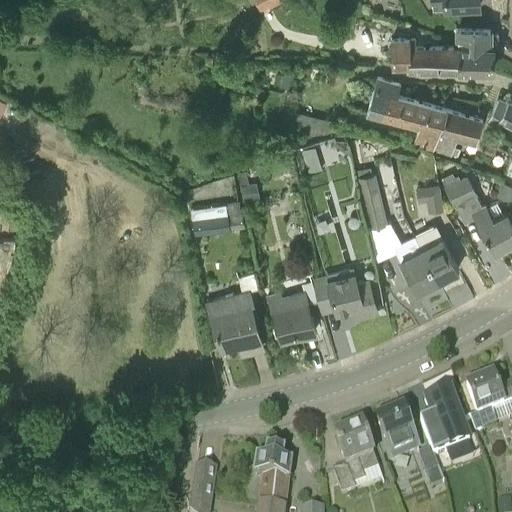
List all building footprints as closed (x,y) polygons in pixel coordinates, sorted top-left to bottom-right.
[(255,0),(261,11),(281,0),(255,0)] [(479,0),(431,0),(432,9),(445,8),(479,6),(479,0)] [(454,48),(455,70),(492,71),(493,46),(490,46),(490,28),(457,28),(457,48),(454,48)] [(455,70),(454,48),(417,48),(418,38),(393,38),(392,64),(406,64),(406,69),(440,70),(455,70)] [(434,149),(446,108),(398,94),(401,82),(377,76),(369,109),(421,122),(415,144),(434,149)] [(511,99),(508,98),(506,101),(498,97),(486,121),(501,128),(504,121),(511,124),(511,99)] [(477,141),(484,118),(446,108),(434,149),(451,154),(456,135),(477,141)] [(319,141),(324,166),(341,163),(336,137),(319,141)] [(375,173),(372,174),(370,166),(363,167),(358,137),(350,139),(355,170),(356,169),(358,176),(357,176),(376,261),(396,250),(416,289),(437,278),(414,233),(402,239),(400,240),(390,222),(387,222),(375,173)] [(266,153),(266,141),(262,141),(252,141),(252,154),(266,153)] [(322,170),(316,146),(302,150),(309,174),(322,170)] [(239,177),(240,184),(248,182),(247,176),(247,171),(238,173),(239,177)] [(441,178),(445,187),(460,179),(458,174),(454,176),(452,172),(441,178)] [(455,206),(478,194),(468,175),(460,179),(445,187),(444,187),(455,206)] [(495,195),(511,200),(511,185),(499,181),(495,195)] [(240,184),(243,201),(255,199),(253,182),(248,182),(240,184)] [(439,183),(425,185),(427,211),(443,208),(439,183)] [(190,208),(193,219),(228,213),(226,201),(190,208)] [(511,221),(507,212),(503,213),(496,201),(486,206),(484,202),(472,209),(487,238),(490,237),(495,248),(511,238),(511,221)] [(244,225),(242,211),(228,213),(193,219),(195,234),(244,225)] [(414,233),(437,278),(459,267),(435,222),(426,228),(414,233)] [(369,280),(358,283),(353,267),(312,278),(322,313),(336,309),(336,311),(361,303),(364,313),(378,309),(369,280)] [(254,301),(250,287),(242,290),(208,300),(222,347),(246,340),(248,349),(262,345),(250,303),(254,301)] [(282,339),(316,328),(306,299),(302,288),(282,294),(280,290),(267,294),(272,310),(282,339)] [(493,378),(466,387),(477,416),(469,418),(475,432),(494,425),(490,412),(511,404),(511,385),(497,391),(493,378)] [(438,471),(440,477),(452,473),(445,454),(468,446),(461,425),(449,394),(425,403),(431,419),(420,423),(430,451),(429,451),(438,471)] [(391,459),(417,450),(403,411),(377,421),(391,459)] [(377,471),(373,458),(362,427),(337,437),(341,448),(339,449),(346,467),(333,472),(342,496),(355,492),(354,487),(365,482),(363,477),(377,471)] [(419,455),(426,475),(438,471),(429,451),(419,455)] [(283,511),(287,483),(289,483),(291,465),(282,464),(283,455),(267,453),(266,462),(257,460),(254,478),(264,480),(260,508),(283,511)] [(209,511),(216,472),(198,469),(191,511),(209,511)] [(440,477),(438,471),(426,475),(431,489),(443,485),(440,477)] [(511,511),(511,500),(497,502),(497,511),(511,511)]
